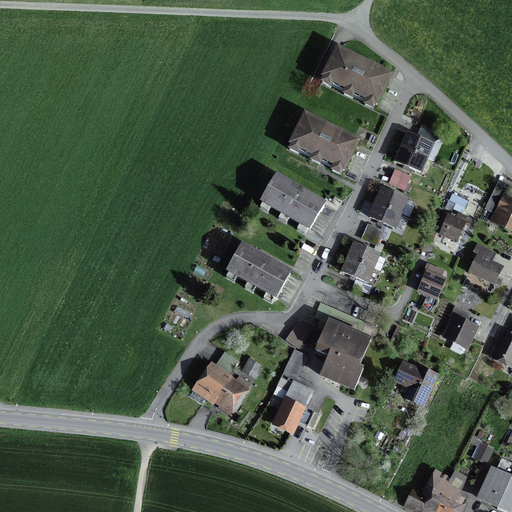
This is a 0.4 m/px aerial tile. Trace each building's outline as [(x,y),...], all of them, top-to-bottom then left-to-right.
[(389,77),(339,52),(325,80),(376,105),(389,77)] [(307,121),(295,147),(344,170),(357,144),(307,121)] [(402,151),(426,161),(432,146),(409,136),(402,151)] [(402,151),(396,164),(420,174),(426,161),(402,151)] [(409,179),(396,173),(387,193),(401,199),(409,179)] [(279,181),(265,204),(309,229),(322,206),(279,181)] [(498,216),(494,224),(511,231),(511,203),(504,200),(508,189),(499,185),(487,212),(498,216)] [(377,204),(399,215),(405,203),(382,192),(377,204)] [(467,204),(452,197),(448,205),(463,212),(467,204)] [(371,217),(394,227),(399,215),(377,204),(371,217)] [(448,219),(440,238),(456,245),(464,226),(448,219)] [(369,230),(361,247),(376,253),(384,236),(369,230)] [(380,256),(355,247),(350,259),(375,269),(380,256)] [(494,256),(478,248),(475,254),(479,256),(470,275),(493,286),(501,270),(490,265),(494,256)] [(245,251),(232,273),(274,298),(287,275),(245,251)] [(375,269),(350,259),(344,272),(369,282),(375,269)] [(444,274),(428,267),(424,276),(427,278),(420,294),(438,302),(446,283),(441,280),(444,274)] [(315,318),(329,324),(366,339),(370,328),(319,306),(315,318)] [(455,312),(443,340),(466,350),(476,329),(466,325),(469,318),(455,312)] [(359,368),(371,342),(366,339),(329,324),(317,350),(333,357),(323,378),(354,393),(365,371),(359,368)] [(289,343),(300,351),(311,334),(300,327),(289,343)] [(511,336),(506,334),(494,359),(511,367),(511,336)] [(308,392),(311,385),(298,378),(307,360),(295,354),(278,389),(291,395),(295,386),(308,392)] [(224,356),(215,372),(230,381),(239,364),(224,356)] [(261,369),(250,362),(242,375),(253,382),(261,369)] [(437,382),(403,368),(397,383),(412,389),(407,401),(426,409),(437,382)] [(211,369),(195,394),(231,416),(246,392),(230,381),(215,372),(211,369)] [(291,395),(287,403),(303,411),(311,394),(308,392),(295,386),(291,395)] [(287,403),(276,425),(292,433),(303,411),(287,403)] [(476,460),(485,466),(493,453),(483,447),(476,460)] [(454,482),(436,473),(422,499),(429,502),(432,497),(455,509),(462,494),(451,488),(454,482)] [(511,511),(511,481),(493,473),(481,500),(509,511),(511,511)] [(413,494),(406,508),(414,511),(459,511),(455,509),(432,497),(429,502),(422,499),(413,494)]
